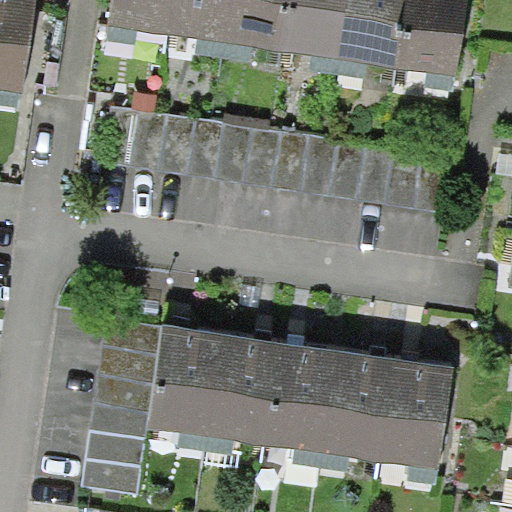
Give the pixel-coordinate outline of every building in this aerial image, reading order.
[(30,0),(0,0),(0,76),(19,80),(30,0)] [(166,0),(107,0),(105,13),(163,22),(166,0)] [(225,0),(166,0),(163,22),(221,30),(225,0)] [(284,0),(225,0),(221,30),(279,38),(284,0)] [(343,0),(284,0),(279,38),(336,47),(343,0)] [(402,0),(343,0),(336,47),(394,55),(402,0)] [(461,0),(402,0),(394,55),(452,64),(461,0)] [(136,108),(108,104),(100,160),(128,164),(136,108)] [(164,113),(136,108),(128,164),(156,168),(164,113)] [(193,117),(164,113),(156,168),(185,172),(193,117)] [(221,121),(193,117),(185,172),(213,176),(221,121)] [(250,125),(221,121),(213,176),(241,180),(250,125)] [(278,129),(250,125),(241,180),(270,184),(278,129)] [(306,133),(278,129),(270,184),(298,189),(306,133)] [(335,137),(306,133),(298,189),(327,193),(335,137)] [(363,142),(335,137),(327,193),(355,197),(363,142)] [(391,146),(363,142),(355,197),(383,201),(391,146)] [(420,150),(391,146),(383,201),(412,205),(420,150)] [(448,154),(420,150),(412,205),(440,209),(448,154)] [(103,314),(98,342),(155,351),(160,322),(103,314)] [(218,329),(160,320),(160,322),(155,351),(151,379),(147,408),(146,413),(204,422),(218,329)] [(275,337),(218,329),(204,422),(262,430),(275,337)] [(333,346),(275,337),(262,430),(319,439),(333,346)] [(98,342),(94,371),(151,379),(155,351),(98,342)] [(391,354),(333,346),(319,439),(377,447),(391,354)] [(448,362),(391,354),(377,447),(435,455),(448,362)] [(94,371),(90,399),(147,408),(151,379),(94,371)] [(90,399),(86,428),(143,436),(146,413),(147,408),(90,399)] [(86,428),(82,456),(139,464),(143,436),(86,428)] [(82,456),(78,484),(135,493),(139,464),(82,456)]
